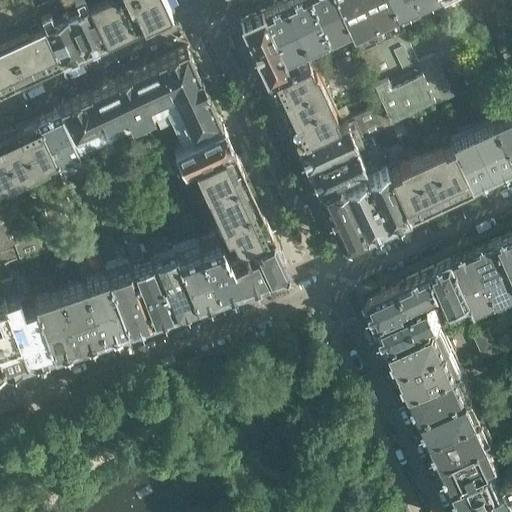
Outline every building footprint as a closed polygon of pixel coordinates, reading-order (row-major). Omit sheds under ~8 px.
[(37,5),(34,0),(0,0),(0,87),(9,84),(24,77),(41,69),(43,68),(58,61),(59,61),(61,60),(39,12),(37,5)] [(105,39),(86,0),(69,0),(62,3),(67,13),(83,49),(105,39)] [(165,0),(86,0),(105,39),(169,9),(165,0)] [(310,55),(284,0),(281,0),(262,9),(288,65),(310,55)] [(331,45),(310,0),(284,0),(310,55),(313,53),(331,45)] [(352,32),(337,0),(310,0),(331,45),(353,35),(352,32)] [(395,12),(390,0),(337,0),(352,32),(376,21),(395,12)] [(418,1),(417,0),(390,0),(395,12),(418,1)] [(83,49),(67,13),(57,17),(52,6),(39,12),(61,60),(83,49)] [(288,65),(262,9),(240,19),(266,75),(288,65)] [(451,92),(432,50),(416,57),(395,12),(376,21),(385,40),(400,74),(390,79),(386,72),(373,78),(384,101),(389,112),(432,92),(435,99),(451,92)] [(511,57),(511,32),(490,42),(500,63),(511,57)] [(400,74),(385,40),(361,51),(373,78),(386,72),(390,79),(400,74)] [(203,82),(186,45),(156,59),(155,61),(131,73),(129,72),(116,78),(115,80),(91,92),(89,91),(60,105),(79,147),(101,137),(105,145),(116,140),(112,132),(153,112),(157,121),(168,116),(179,140),(221,121),(203,82)] [(310,55),(288,65),(266,75),(297,141),(344,119),(313,53),(310,55)] [(394,122),(389,112),(384,101),(369,108),(378,129),(394,122)] [(79,147),(60,105),(38,115),(57,157),(60,163),(82,152),(79,147)] [(511,106),(491,116),(511,161),(511,106)] [(0,183),(57,157),(38,115),(0,132),(0,183)] [(511,163),(511,161),(491,116),(470,126),(491,173),(511,163)] [(306,161),(355,139),(345,118),(344,119),(297,141),(306,161)] [(184,167),(187,165),(232,144),(222,122),(174,145),(184,167)] [(491,173),(470,126),(448,136),(451,141),(470,183),(491,173)] [(344,169),(358,162),(372,156),(368,149),(377,145),(371,132),(306,162),(316,182),(338,172),(344,169)] [(470,183),(451,141),(388,170),(408,212),(470,183)] [(271,227),(232,144),(187,165),(214,224),(225,248),(271,227)] [(386,222),(363,172),(358,162),(344,169),(348,179),(342,182),(365,231),(386,222)] [(408,212),(388,170),(384,162),(363,172),(386,222),(408,212)] [(129,184),(122,167),(95,179),(101,196),(129,184)] [(365,231),(342,182),(338,172),(316,182),(341,236),(348,239),(365,231)] [(111,221),(104,204),(101,196),(95,179),(73,189),(84,212),(85,212),(89,221),(92,229),(111,221)] [(18,238),(0,200),(0,245),(12,240),(18,238)] [(64,231),(89,221),(85,212),(84,212),(61,221),(64,231)] [(39,241),(64,231),(61,221),(36,231),(39,241)] [(242,284),(225,248),(214,224),(191,232),(196,243),(219,292),(226,289),(227,292),(236,289),(235,286),(242,284)] [(286,261),(271,227),(225,248),(242,284),(266,275),(284,269),(286,261)] [(511,228),(496,236),(511,271),(511,228)] [(39,241),(36,231),(18,238),(12,240),(16,250),(39,241)] [(511,294),(511,271),(496,236),(475,246),(500,300),(511,294)] [(219,292),(196,243),(175,250),(196,300),(219,292)] [(196,300),(175,250),(173,246),(150,254),(173,308),(196,300)] [(500,300),(475,246),(454,255),(472,295),(479,309),(500,300)] [(173,308),(150,254),(128,262),(150,316),(173,308)] [(472,295),(454,255),(433,265),(444,290),(451,305),(472,295)] [(150,316),(128,262),(107,269),(127,324),(150,316)] [(444,290),(433,265),(402,279),(414,304),(430,296),(444,290)] [(127,324),(107,269),(82,278),(102,333),(127,325),(127,324)] [(102,333),(82,278),(32,296),(34,300),(52,351),(102,333)] [(414,304),(402,279),(370,294),(369,296),(379,319),(414,304)] [(52,351),(34,300),(21,305),(15,289),(3,293),(5,298),(27,360),(36,357),(37,359),(46,356),(45,354),(52,351)] [(441,320),(430,296),(414,304),(379,319),(390,343),(438,321),(441,320)] [(27,360),(5,298),(0,299),(0,356),(4,368),(27,360)] [(511,342),(511,331),(503,313),(487,320),(500,348),(511,342)] [(459,367),(438,321),(390,343),(411,389),(459,367)] [(497,349),(487,327),(473,333),(483,356),(497,349)] [(470,390),(459,367),(411,389),(422,412),(470,390)] [(480,412),(475,401),(486,396),(481,385),(470,390),(422,412),(432,435),(480,412)] [(363,428),(354,409),(343,414),(352,433),(363,428)] [(491,435),(480,412),(432,435),(443,457),(491,435)] [(502,458),(491,435),(443,457),(453,480),(494,462),(502,458)] [(505,484),(494,462),(453,480),(464,503),(505,484)] [(510,511),(511,511),(511,481),(505,484),(464,503),(467,511),(510,511)]
